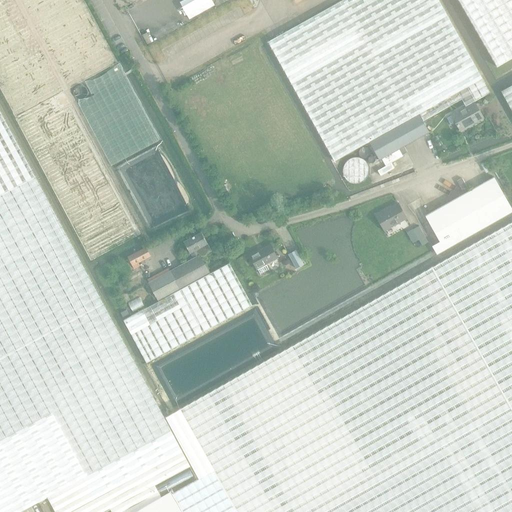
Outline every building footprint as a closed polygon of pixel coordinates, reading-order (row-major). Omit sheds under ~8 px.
[(437,0),(343,0),(268,42),(334,161),(369,142),(419,114),(423,121),(449,106),(471,94),(475,101),(489,93),(437,0)] [(511,0),(458,0),(497,67),(511,58),(511,0)] [(511,85),(501,91),(511,111),(511,85)] [(460,131),(483,118),(474,102),(466,107),(446,118),(450,125),(455,122),(460,131)] [(0,511),(19,511),(39,502),(171,430),(164,418),(61,225),(0,111),(0,511)] [(419,114),(369,142),(379,160),(381,159),(385,166),(377,171),(380,176),(394,168),(391,163),(403,156),(402,155),(407,152),(404,146),(429,132),(423,121),(419,114)] [(432,246),(437,255),(511,213),(511,210),(493,177),(425,216),(440,242),(432,246)] [(225,184),(221,187),(226,195),(230,193),(225,184)] [(398,204),(389,208),(385,211),(384,209),(375,214),(384,231),(406,219),(398,204)] [(511,511),(511,221),(171,414),(164,418),(171,430),(172,431),(190,466),(155,485),(161,495),(129,511),(511,511)] [(419,226),(413,229),(422,246),(428,242),(419,226)] [(201,233),(183,242),(190,253),(191,253),(193,258),(199,255),(200,258),(211,252),(201,233)] [(269,270),(266,265),(277,259),(270,246),(250,256),(260,275),(269,270)] [(287,252),(295,267),(302,263),(295,248),(287,252)] [(134,254),(128,257),(132,265),(137,262),(138,262),(134,254)] [(181,265),(148,283),(158,302),(209,274),(200,258),(199,255),(193,258),(181,265)] [(158,302),(123,320),(123,321),(146,363),(252,305),(229,263),(209,274),(158,302)] [(119,313),(122,318),(129,315),(126,310),(119,313)] [(171,430),(39,502),(44,511),(103,511),(111,508),(112,511),(129,511),(161,495),(155,485),(190,466),(172,431),(171,430)]
